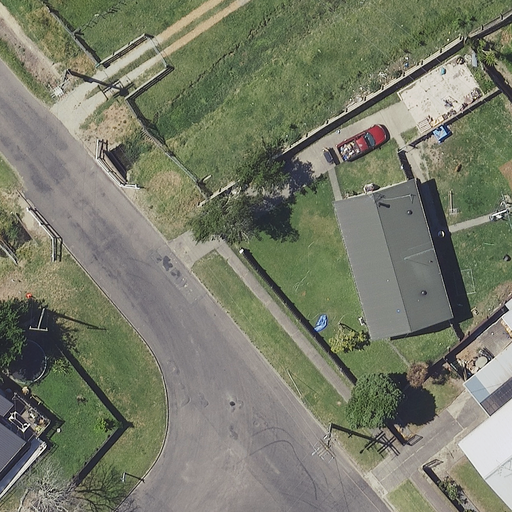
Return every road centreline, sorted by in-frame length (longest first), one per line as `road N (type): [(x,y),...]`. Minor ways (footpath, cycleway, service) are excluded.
road 1 (residential): [(0,98),(76,206),(259,420)]
road 2 (residential): [(179,511),(259,420)]
